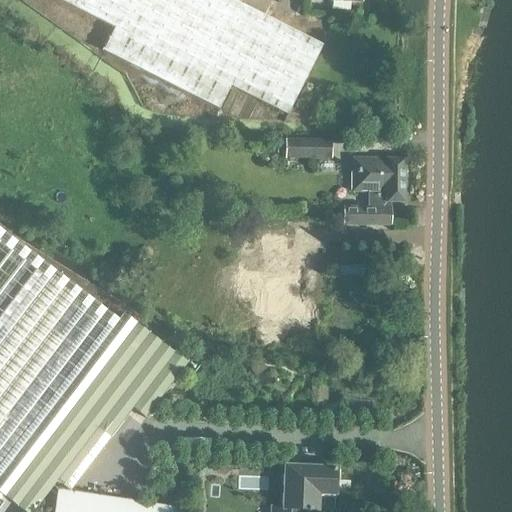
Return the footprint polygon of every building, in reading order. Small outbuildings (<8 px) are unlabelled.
[(57,0),(114,29),(103,52),(218,110),(230,87),(287,116),(322,46),(236,4),(238,0),(274,0),(278,2),(278,0),(57,0)] [(285,160),(330,160),(329,142),(285,142),(285,160)] [(407,204),(405,160),(353,160),(353,194),(379,194),(380,209),(343,209),(344,226),(391,227),(391,209),(388,209),(388,204),(407,204)] [(0,511),(3,511),(5,510),(7,511),(33,511),(97,428),(111,438),(132,409),(145,419),(187,364),(122,314),(118,321),(0,230),(0,511)] [(239,301),(238,331),(253,332),(252,334),(312,337),(314,302),(287,300),(290,259),(286,259),(286,242),(253,240),(252,261),(260,261),(258,299),(254,299),(254,302),(239,301)] [(241,387),(241,386),(241,380),(239,375),(237,371),(234,367),(230,364),(223,361),(219,360),(214,359),(205,361),(199,364),(195,367),(192,371),(189,376),(188,381),(187,386),(188,392),(189,396),(192,402),(195,405),(202,410),(212,413),(217,413),(223,412),(228,410),(232,407),(236,402),(239,397),(241,392),(241,387)] [(301,389),(301,388),(301,384),(299,379),(297,374),(293,369),(290,367),(285,364),(279,362),(275,361),(270,362),(265,363),(262,365),(256,369),(252,373),(250,377),(248,381),(247,388),(248,392),(249,398),(251,402),(254,406),(258,410),(263,413),(272,415),(277,415),(283,414),(287,412),(292,408),(296,404),(299,400),(300,394),(301,389)] [(284,510),(294,510),(334,511),(335,470),(285,468),(284,510)] [(174,511),(176,508),(78,493),(58,490),(54,511),(174,511)]
